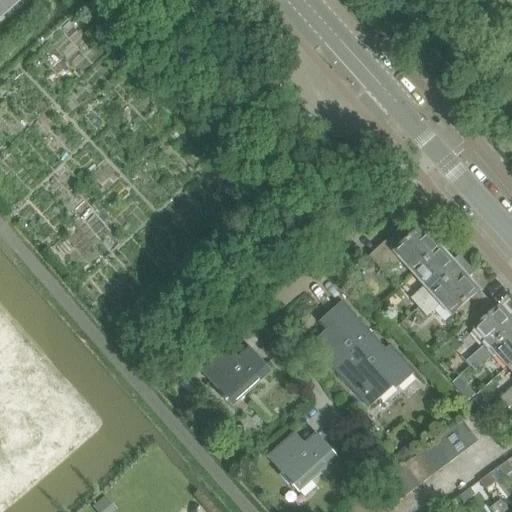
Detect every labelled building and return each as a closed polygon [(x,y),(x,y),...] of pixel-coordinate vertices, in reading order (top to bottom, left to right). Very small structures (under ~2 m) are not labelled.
[(0,0),(0,17),(19,0),(0,0)] [(373,140),(372,138),(368,134),(362,139),(367,145),(373,140)] [(404,226),(370,257),(387,276),(403,262),(414,275),(443,249),(424,228),(414,237),(404,226)] [(443,249),(414,275),(426,287),(412,300),(419,308),(462,270),(443,249)] [(467,320),(486,303),(478,294),(481,292),(462,270),(419,308),(427,317),(441,304),(453,317),(459,312),(467,320)] [(386,351),(343,303),(330,315),(337,323),(312,345),(354,391),(359,387),(374,404),(394,387),(397,390),(415,374),(391,347),(386,351)] [(486,303),(467,320),(476,331),(495,314),(494,313),(486,303)] [(472,367),(511,330),(511,318),(501,306),(494,313),(495,314),(476,331),(485,341),(482,344),(484,347),(468,362),(472,367)] [(511,330),(472,367),(476,371),(493,357),(495,359),(499,356),(509,367),(511,364),(511,330)] [(223,355),(203,373),(233,407),(272,372),(252,349),(232,366),(223,355)] [(511,364),(509,367),(511,370),(511,389),(501,399),(505,404),(511,397),(511,364)] [(462,376),(453,384),(460,393),(467,386),(467,382),(462,376)] [(478,398),(472,404),(479,411),(485,405),(478,398)] [(483,428),(482,427),(473,415),(464,422),(473,435),(483,428)] [(473,435),(464,422),(454,430),(469,450),(479,442),(473,435)] [(445,437),(460,457),(469,450),(454,430),(445,437)] [(299,452),(289,440),(269,458),(292,484),(290,486),(294,489),(295,488),(299,493),(338,458),(318,435),(299,452)] [(450,464),(460,457),(445,437),(435,444),(450,464)] [(441,471),(450,464),(435,444),(426,451),(441,471)] [(406,447),(395,457),(404,466),(415,457),(406,447)] [(416,458),(431,478),(441,471),(426,451),(416,458)] [(386,458),(376,465),(385,478),(395,471),(386,458)] [(407,465),(422,486),(431,478),(416,458),(407,465)] [(511,471),(508,461),(499,468),(507,477),(511,472),(511,471)] [(397,472),(413,493),(422,486),(407,465),(397,472)] [(388,480),(403,500),(413,493),(397,472),(388,480)] [(489,476),(480,483),(485,490),(495,483),(489,476)] [(378,487),(393,507),(403,500),(388,480),(378,487)] [(369,494),(382,511),(386,511),(393,507),(378,487),(369,494)] [(471,489),(460,498),(465,504),(476,495),(471,489)] [(359,501),(367,511),(382,511),(369,494),(359,501)] [(104,498),(94,506),(99,511),(113,511),(115,511),(104,498)] [(367,511),(359,501),(348,510),(350,511),(367,511)] [(509,511),(502,501),(496,505),(501,511),(509,511)]
